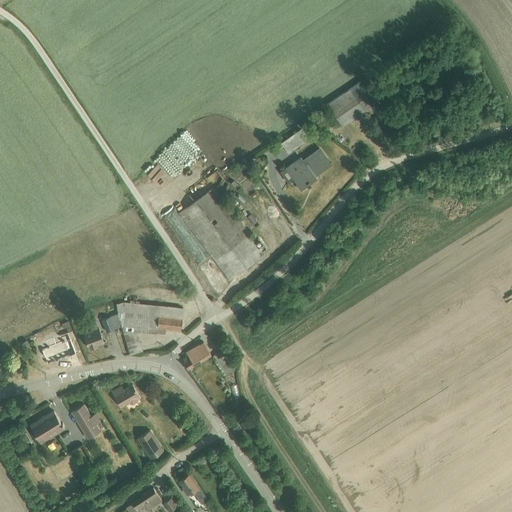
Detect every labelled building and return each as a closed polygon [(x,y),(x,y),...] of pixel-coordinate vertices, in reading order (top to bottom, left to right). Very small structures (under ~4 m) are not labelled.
[(362,81),(324,106),(338,128),(342,126),(342,127),(377,104),(362,81)] [(302,128),(281,143),(288,153),(309,138),(302,128)] [(285,168),(280,172),(288,183),(294,178),(302,189),(316,179),(314,176),(331,164),(319,148),(303,159),(301,156),(285,167),(285,168)] [(203,165),(206,170),(215,165),(212,160),(203,165)] [(209,176),(218,185),(225,178),(216,169),(209,176)] [(214,187),(179,214),(230,281),(265,253),(214,187)] [(213,263),(204,271),(220,290),(230,282),(213,263)] [(119,312),(122,325),(130,354),(143,351),(136,330),(165,333),(166,328),(181,330),(183,308),(139,303),(139,300),(130,299),(130,302),(123,301),(116,303),(119,312)] [(122,325),(119,312),(102,319),(106,331),(122,325)] [(69,320),(62,323),(64,327),(67,326),(69,331),(73,329),(69,320)] [(91,329),(84,332),(89,347),(104,341),(97,322),(89,325),(91,329)] [(47,346),(42,348),(48,363),(76,352),(68,331),(60,334),(62,340),(56,342),(53,336),(45,339),(47,346)] [(190,358),(183,362),(188,370),(212,355),(204,342),(199,344),(186,351),(190,358)] [(222,349),(214,355),(227,376),(235,370),(233,366),(236,364),(230,354),(227,356),(222,349)] [(122,386),(112,392),(121,408),(129,403),(133,404),(138,401),(139,398),(140,397),(138,393),(133,384),(124,390),(122,386)] [(84,403),(71,411),(88,438),(101,430),(96,423),(101,420),(96,412),(91,415),(84,403)] [(39,420),(30,425),(41,443),(65,428),(54,410),(47,415),(47,414),(39,419),(39,420)] [(233,425),(236,431),(242,428),(239,421),(233,425)] [(150,430),(137,438),(151,459),(163,451),(150,430)] [(207,453),(197,460),(199,464),(210,457),(207,453)] [(190,473),(179,480),(183,486),(181,487),(187,495),(189,494),(191,496),(195,494),(202,503),(208,499),(190,473)] [(142,497),(126,507),(129,511),(135,511),(145,506),(147,510),(162,500),(154,488),(141,496),(142,497)] [(172,498),(164,503),(170,511),(177,507),(172,498)]
